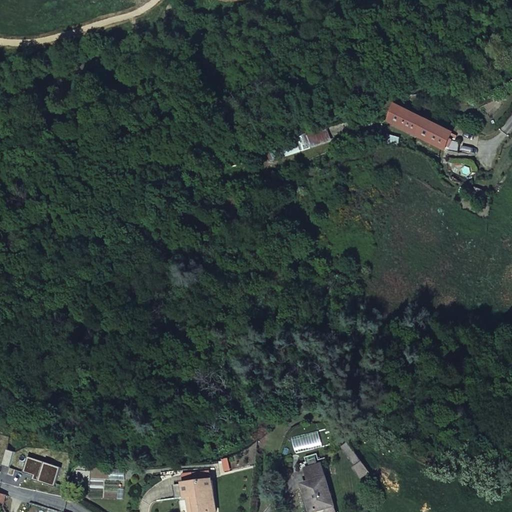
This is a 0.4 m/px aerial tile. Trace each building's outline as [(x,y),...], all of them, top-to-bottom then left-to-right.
[(445,150),(450,140),(453,133),(397,105),(388,122),(445,150)] [(298,141),(280,147),(283,156),(301,149),(300,148),(311,144),(311,146),(330,139),(327,130),(297,140),(298,141)] [(401,137),(388,134),(386,144),(399,146),(401,137)] [(459,143),(450,140),(445,150),(458,152),(459,143)] [(475,187),(474,190),(471,196),(471,197),(484,202),(488,192),(475,187)] [(343,448),(358,469),(364,464),(350,444),(343,448)] [(305,457),(306,461),(319,458),(318,453),(305,457)] [(314,511),(326,509),(326,511),(337,511),(323,464),(306,469),(310,482),(303,484),(311,511),(314,511)] [(364,464),(358,469),(355,470),(362,480),(371,474),(364,464)] [(186,499),(188,499),(193,498),(194,511),(217,511),(214,480),(211,480),(210,472),(189,475),(190,483),(184,484),(186,499)]
